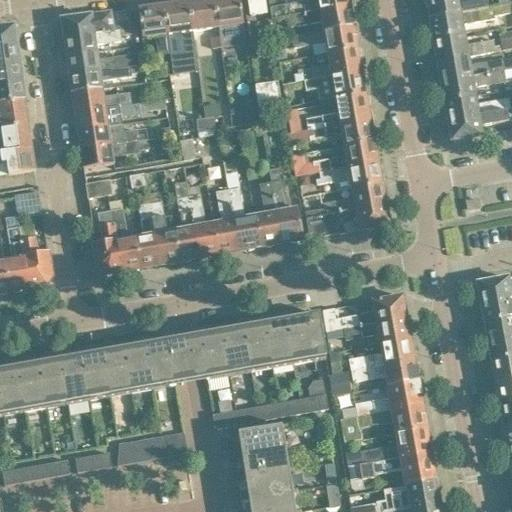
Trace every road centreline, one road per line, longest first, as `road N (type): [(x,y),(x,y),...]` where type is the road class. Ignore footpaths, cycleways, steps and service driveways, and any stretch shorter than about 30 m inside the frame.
road 1 (residential): [(71,318),(33,2)]
road 2 (residential): [(178,300),(433,258)]
road 3 (residential): [(480,511),(435,271)]
road 4 (residential): [(211,508),(178,300)]
road 5 (residential): [(420,188),(386,0)]
